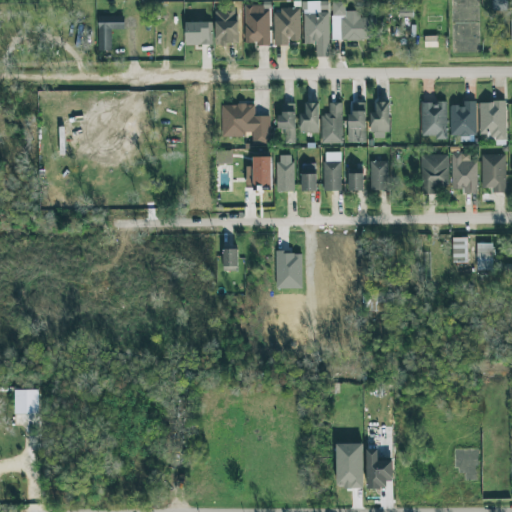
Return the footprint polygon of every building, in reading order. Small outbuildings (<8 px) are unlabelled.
[(506,0),(491,0),(492,11),(507,11),(506,0)] [(329,57),(328,1),(302,2),(302,44),(316,44),(316,57),(329,57)] [(331,40),(376,40),(377,18),(366,18),(366,11),(345,11),(345,2),(332,2),(331,40)] [(244,7),(244,43),(256,43),(256,46),(269,46),(269,7),(244,7)] [(398,9),(399,17),(412,17),(412,8),(398,9)] [(300,10),(274,10),(273,46),(289,46),(289,41),(300,42),(300,10)] [(98,16),(97,51),(111,51),(111,30),(124,30),(124,17),(98,16)] [(185,23),(185,45),(212,45),(211,22),(185,23)] [(450,106),(450,136),(476,136),(475,101),(465,102),(465,106),(450,106)] [(389,102),(375,102),(375,112),(371,112),(371,136),(389,135),(389,102)] [(421,138),(447,138),(446,102),(420,102),(421,138)] [(479,102),(480,138),(506,138),(505,102),(479,102)] [(295,103),(282,103),(282,114),(278,114),(278,129),(284,129),(284,143),(295,143),(295,103)] [(318,133),(319,103),(305,103),(305,115),(300,115),(300,132),(318,133)] [(321,144),(342,144),(342,103),(329,103),(329,114),(321,114),(321,144)] [(365,128),(366,103),(352,103),(352,114),(348,114),(348,128),(365,128)] [(270,116),(255,116),(255,105),(221,105),(222,136),(252,135),(252,144),(270,144),(270,116)] [(366,143),(365,129),(355,129),(355,143),(366,143)] [(340,153),(323,153),(324,191),(341,191),(340,153)] [(477,161),(469,161),(470,153),(452,153),(451,189),(463,189),(463,193),(477,194),(477,161)] [(448,154),(420,155),(421,194),(435,194),(434,187),(448,186),(448,154)] [(505,192),(506,155),(482,155),(481,188),(492,188),(492,192),(505,192)] [(294,191),(293,156),(277,156),(277,192),(294,191)] [(271,187),(271,157),(253,157),(253,167),(247,167),(246,187),(271,187)] [(388,190),(387,161),(370,161),(370,191),(388,190)] [(316,164),(301,164),(302,191),(317,191),(316,164)] [(363,191),(363,173),(348,173),(348,191),(363,191)] [(467,263),(467,238),(452,238),(453,263),(467,263)] [(492,243),(476,244),(476,270),(492,270),(492,243)] [(238,250),(223,249),(222,271),(237,271),(238,250)] [(276,289),(302,288),(301,252),(275,253),(276,289)] [(376,302),(392,303),(392,295),(365,293),(364,311),(376,312),(376,302)] [(37,390),(14,390),(14,414),(38,414),(37,390)] [(336,444),(336,488),(363,488),(363,444),(336,444)] [(377,449),(366,450),(367,489),(386,489),(386,480),(393,480),(392,461),(378,461),(377,449)]
